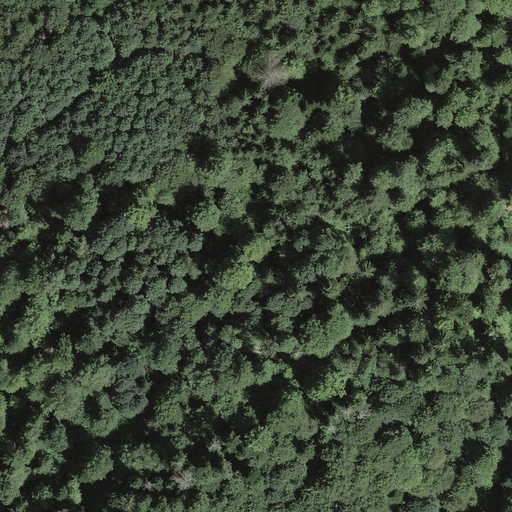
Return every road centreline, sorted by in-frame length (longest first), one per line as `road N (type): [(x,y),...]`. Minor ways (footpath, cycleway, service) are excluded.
road 1 (track): [(443,511),(418,461),(363,396),(288,350),(242,348),(198,358),(170,376),(135,421),(102,511)]
road 2 (track): [(367,0),(357,45),(312,83),(268,80),(175,49),(132,52),(0,160)]
